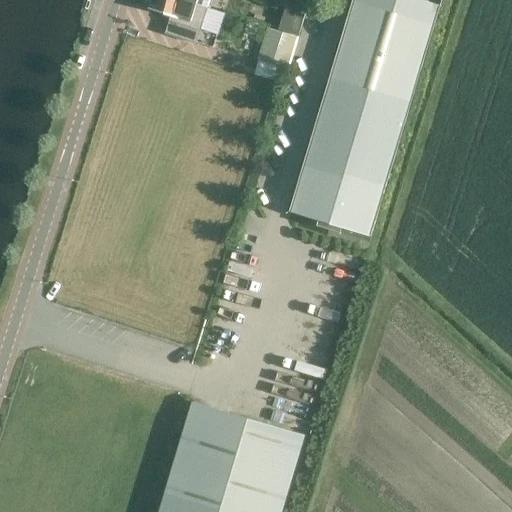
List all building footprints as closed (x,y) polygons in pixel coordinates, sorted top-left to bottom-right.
[(207,8),(182,0),(150,0),(148,7),(172,15),(166,33),(197,42),(207,8)] [(273,0),(273,2),(304,9),(306,0),(273,0)] [(440,5),(422,0),(353,0),(287,210),(367,234),(440,5)] [(269,25),(256,72),(277,78),(281,64),(289,67),(305,11),(286,6),(280,28),(269,25)] [(282,511),(306,435),(194,401),(160,511),(282,511)]
